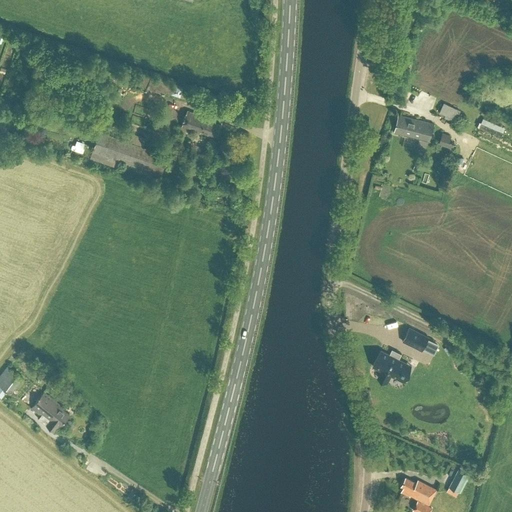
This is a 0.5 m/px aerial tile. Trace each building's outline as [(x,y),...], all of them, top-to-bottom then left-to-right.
[(61,64),(60,70),(83,76),(85,70),(61,64)] [(100,65),(94,75),(107,83),(113,74),(100,65)] [(135,72),(131,82),(139,85),(143,73),(136,71),(135,72)] [(143,73),(139,85),(146,87),(150,76),(143,73)] [(150,76),(146,87),(159,92),(159,91),(163,81),(150,76)] [(163,81),(159,91),(165,94),(166,92),(185,99),(187,94),(185,93),(186,89),(182,88),(174,85),(163,81)] [(99,98),(94,102),(104,113),(117,101),(107,90),(103,93),(99,89),(99,90),(96,86),(92,89),(99,98)] [(216,137),(221,124),(209,120),(210,118),(187,110),(181,126),(180,130),(186,132),(187,128),(200,132),(200,131),(216,137)] [(393,131),(429,140),(433,124),(398,114),(393,131)] [(161,174),(168,155),(99,131),(90,158),(118,168),(120,160),(161,174)] [(442,133),(439,144),(452,148),(454,142),(449,141),(450,135),(442,133)] [(409,326),(401,341),(421,351),(429,336),(409,326)] [(371,332),(348,331),(347,339),(370,341),(371,332)] [(393,348),(397,342),(389,337),(386,343),(393,348)] [(381,349),(372,366),(380,370),(376,377),(387,383),(391,376),(400,381),(409,363),(399,358),(401,353),(392,348),(389,353),(381,349)] [(7,366),(0,375),(0,385),(10,393),(22,377),(7,366)] [(60,426),(69,414),(61,407),(62,405),(45,391),(31,407),(41,414),(38,418),(54,431),(59,424),(60,426)] [(95,416),(90,423),(97,428),(102,421),(95,416)] [(457,468),(448,485),(460,491),(469,474),(457,468)] [(418,479),(416,482),(405,477),(401,485),(404,486),(401,492),(410,496),(411,495),(422,500),(421,502),(418,500),(413,509),(418,511),(429,511),(432,508),(423,503),(424,501),(429,504),(436,489),(418,479)] [(392,484),(390,489),(399,493),(401,489),(392,484)] [(402,504),(398,511),(412,511),(413,510),(412,510),(416,502),(387,489),(384,496),(402,504)]
